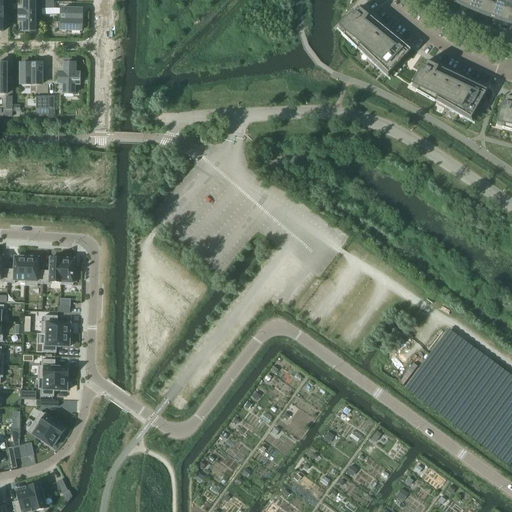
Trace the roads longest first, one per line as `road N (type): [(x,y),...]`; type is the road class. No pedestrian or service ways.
road 1 (residential): [(96,379),(180,432),(262,333),(288,329),(511,491)]
road 2 (unclassified): [(511,206),(401,133),(365,119),(325,112),(174,119)]
road 3 (residential): [(0,234),(69,238),(91,249),(86,365),(96,379)]
road 4 (unknown): [(0,188),(102,189),(84,241)]
road 5 (residential): [(96,379),(70,448),(0,476)]
road 6 (residential): [(384,0),(430,38),(503,74)]
